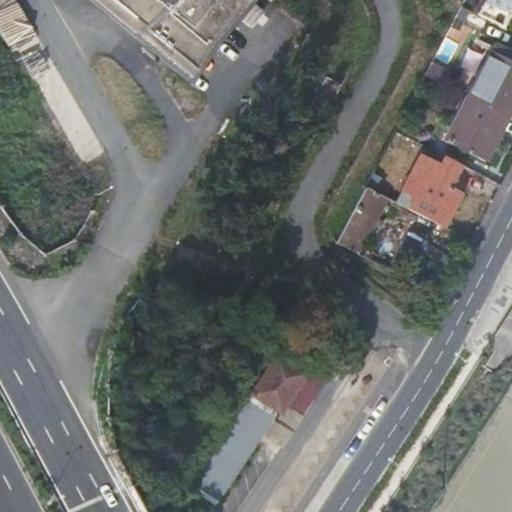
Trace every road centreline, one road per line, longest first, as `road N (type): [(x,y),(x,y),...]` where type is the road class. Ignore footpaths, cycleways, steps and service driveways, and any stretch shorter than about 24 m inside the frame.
road 1 (secondary): [(343,511),(439,363),(511,225)]
road 2 (motorway): [(97,511),(0,326)]
